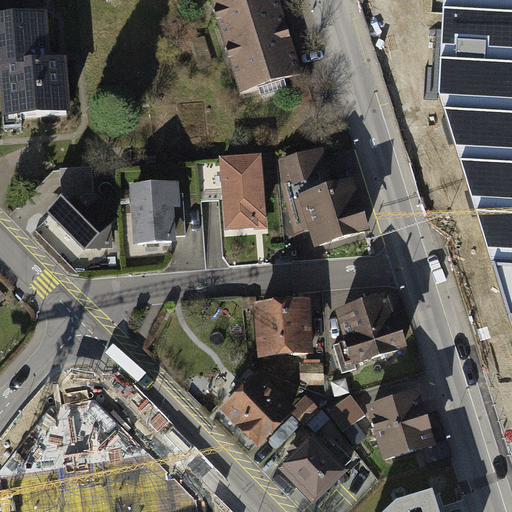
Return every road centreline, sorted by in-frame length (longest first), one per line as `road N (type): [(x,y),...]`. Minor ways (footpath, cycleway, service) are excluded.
road 1 (residential): [(422,263),(114,294),(88,321)]
road 2 (residential): [(422,263),(342,0)]
road 3 (residential): [(88,321),(276,511)]
road 4 (residential): [(499,511),(422,263)]
road 5 (residential): [(0,416),(88,321)]
road 6 (residential): [(0,231),(88,321)]
